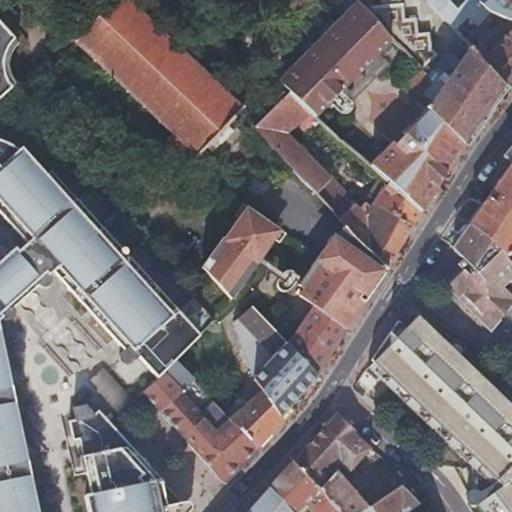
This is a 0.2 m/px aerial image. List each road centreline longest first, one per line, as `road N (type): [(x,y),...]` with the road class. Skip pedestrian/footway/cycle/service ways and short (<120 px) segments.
road 1 (residential): [(511,116),(330,389)]
road 2 (unknown): [(211,511),(58,349)]
road 3 (residential): [(330,389),(451,511)]
road 4 (residential): [(330,389),(220,511)]
